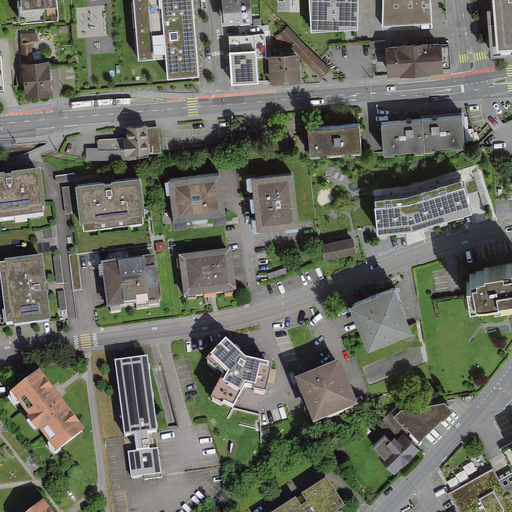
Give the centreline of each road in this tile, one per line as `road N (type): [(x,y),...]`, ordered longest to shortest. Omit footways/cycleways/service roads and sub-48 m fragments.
road 1 (residential): [(0,352),(241,316),(511,224)]
road 2 (primary): [(0,123),(474,83)]
road 3 (residential): [(381,511),(496,386)]
road 4 (unknown): [(466,33),(374,34),(366,0)]
